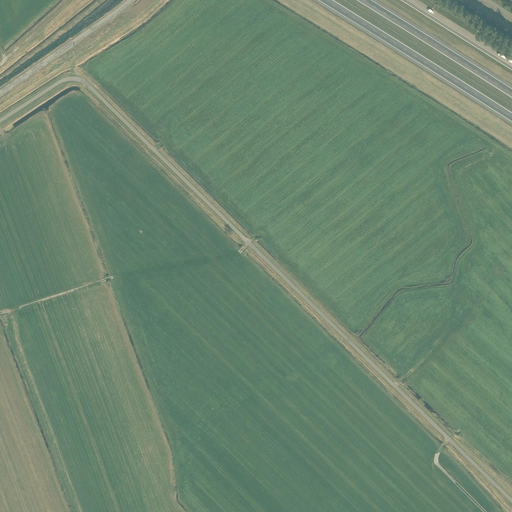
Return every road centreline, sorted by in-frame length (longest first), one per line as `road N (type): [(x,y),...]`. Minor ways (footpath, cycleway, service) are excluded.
road 1 (unclassified): [(511,501),(87,84),(68,79),(0,120)]
road 2 (motorway): [(323,0),(511,118)]
road 3 (motorway): [(511,94),(362,0)]
road 4 (tertiary): [(0,93),(132,0)]
